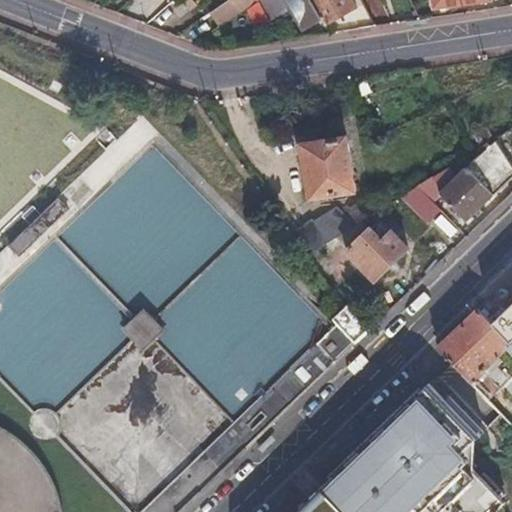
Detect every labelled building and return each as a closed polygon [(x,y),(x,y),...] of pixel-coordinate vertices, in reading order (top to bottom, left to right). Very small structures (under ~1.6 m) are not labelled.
[(226,0),(220,5),(229,19),(258,0),(268,18),(289,5),(303,28),(320,18),(309,0),(226,0)] [(309,0),(320,18),(324,25),(355,7),(350,0),(309,0)] [(431,0),(432,9),(461,5),(460,0),(431,0)] [(0,233),(19,215),(30,204),(110,127),(0,68),(0,233)] [(486,127),(475,134),(482,145),(493,137),(486,127)] [(307,143),(302,144),(310,199),(355,192),(347,137),(316,142),(315,137),(306,138),(307,143)] [(419,187),(433,201),(440,194),(467,221),(511,176),(511,165),(496,140),(445,190),(434,178),(419,187)] [(426,217),(437,206),(433,201),(419,187),(405,196),(426,217)] [(41,215),(30,226),(9,246),(20,257),(69,208),(58,197),(41,215)] [(19,215),(30,226),(41,215),(30,204),(19,215)] [(298,230),(314,253),(336,239),(356,226),(338,207),(314,222),(312,220),(298,230)] [(371,230),(348,252),(375,280),(408,247),(392,231),(391,232),(380,221),(371,230)] [(336,239),(348,252),(371,230),(371,229),(370,230),(362,222),(356,226),(336,239)] [(317,345),(335,363),(370,329),(347,305),(341,311),(333,319),(338,324),(335,327),(336,327),(317,345)] [(154,319),(144,309),(133,319),(123,329),(132,339),(143,351),(154,341),(165,330),(154,319)] [(476,386),(488,399),(500,388),(484,371),(508,348),(507,347),(511,344),(478,309),(439,347),(472,382),(476,386)] [(488,399),(511,423),(511,376),(500,388),(488,399)] [(321,488),(343,511),(397,511),(401,509),(401,507),(416,508),(416,511),(495,511),(504,504),(466,464),(468,463),(468,443),(472,443),(483,432),(449,397),(445,401),(429,384),(396,416),(321,488)] [(0,511),(50,511),(50,506),(47,499),(44,491),(41,484),(37,477),(32,470),(27,464),(22,458),(16,452),(10,447),(4,442),(0,440),(0,511)] [(343,511),(321,488),(296,511),(343,511)]
